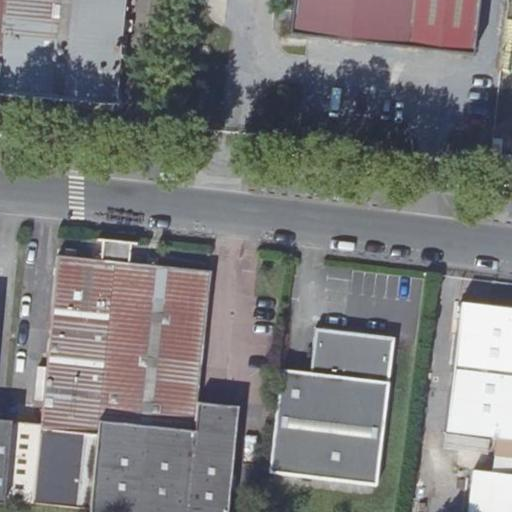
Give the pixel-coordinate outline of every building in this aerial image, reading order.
[(4,0),(0,52),(0,92),(35,97),(115,105),(124,0),(4,0)] [(293,0),(290,36),(472,59),(479,0),(293,0)] [(365,150),(381,152),(381,142),(367,140),(365,150)] [(10,425),(3,502),(89,510),(98,423),(115,241),(101,239),(99,260),(72,257),(62,256),(55,256),(44,369),(41,402),(39,428),(10,425)] [(115,241),(98,423),(194,432),(197,406),(197,403),(208,292),(210,271),(204,270),(130,263),(132,242),(115,241)] [(63,249),(62,256),(72,257),(73,250),(63,249)] [(511,415),(511,310),(459,304),(448,408),(511,415)] [(282,369),(269,472),(375,485),(393,339),(318,330),(313,374),(282,369)] [(41,402),(44,369),(37,368),(34,401),(41,402)] [(98,423),(89,510),(88,511),(226,511),(237,407),(227,406),(227,409),(197,406),(194,432),(98,423)]
